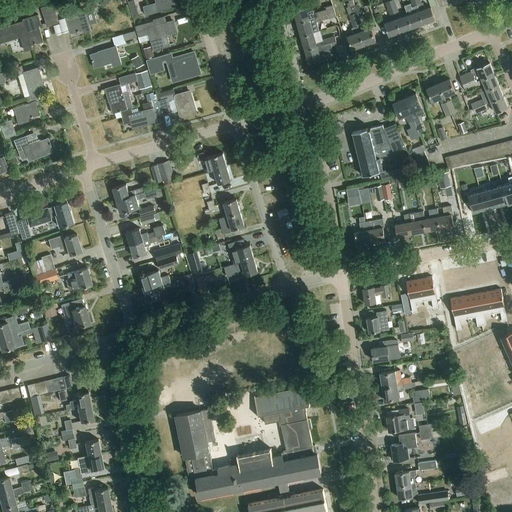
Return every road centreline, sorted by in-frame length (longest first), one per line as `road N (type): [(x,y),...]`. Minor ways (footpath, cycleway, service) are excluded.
road 1 (unclassified): [(374,511),(342,272)]
road 2 (tertiary): [(303,105),(490,33)]
road 3 (residential): [(138,511),(104,341)]
road 4 (residential): [(134,329),(88,185),(90,163)]
road 5 (residential): [(342,272),(511,240)]
road 6 (unclassified): [(342,272),(303,105)]
road 7 (residential): [(286,287),(236,125)]
road 8 (residential): [(134,329),(286,287)]
road 9 (tertiary): [(90,163),(236,125)]
road 10 (residential): [(236,125),(195,0)]
